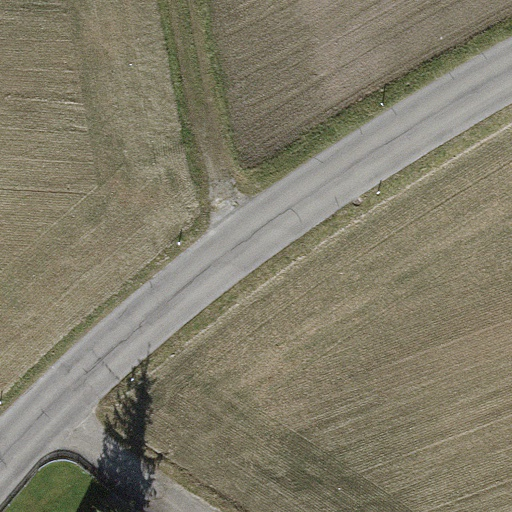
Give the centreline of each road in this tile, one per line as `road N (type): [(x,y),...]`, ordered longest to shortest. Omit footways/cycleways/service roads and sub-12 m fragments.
road 1 (tertiary): [(511,87),(240,252),(65,405),(0,494)]
road 2 (track): [(240,252),(198,0)]
road 3 (track): [(65,405),(237,511)]
